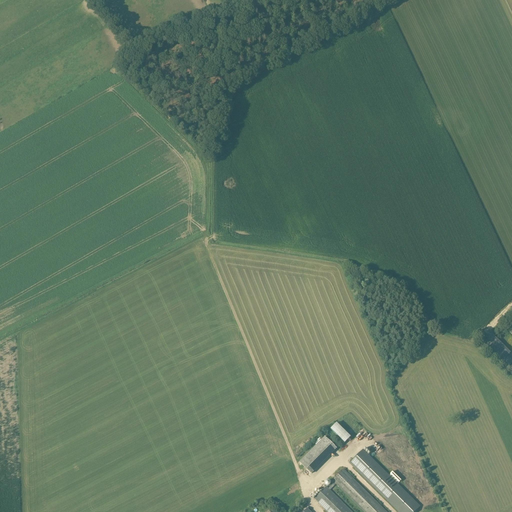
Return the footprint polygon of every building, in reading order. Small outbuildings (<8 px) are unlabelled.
[(492,334),(481,344),(498,361),(497,362),(505,370),(511,362),(511,359),(508,356),(511,353),(492,334)] [(329,429),(343,443),(349,437),(335,422),(329,429)] [(363,450),(350,464),(398,511),(414,511),(420,507),(374,461),(363,450)] [(307,455),(300,462),(311,474),(319,466),(307,455)] [(326,487),(314,499),(316,501),(327,511),(351,511),(330,491),(330,490),(336,484),(363,511),(386,511),(343,470),(332,481),(334,482),(328,489),(326,487)]
